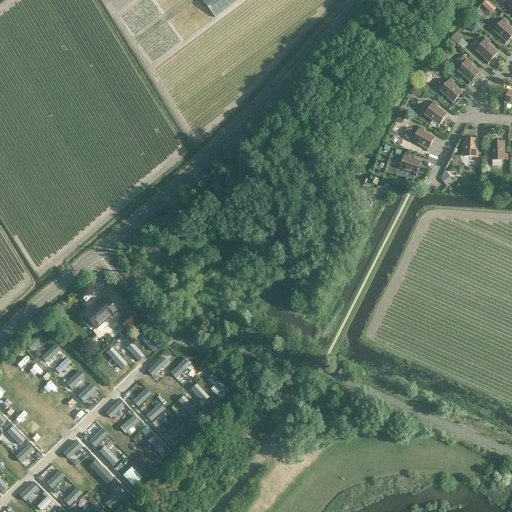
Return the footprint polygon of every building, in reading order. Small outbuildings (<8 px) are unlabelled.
[(131,9),(121,15),(134,34),(164,14),(154,0),(139,0),(130,7),(131,9)] [(494,7),(485,0),(484,0),(480,5),(489,12),(494,7)] [(494,30),(497,34),(507,42),(511,36),(511,29),(506,24),(508,22),(504,19),(494,30)] [(151,61),(183,43),(170,21),(138,39),(151,61)] [(454,33),(449,38),(456,44),(461,39),(454,33)] [(490,42),(489,41),(491,38),(489,37),(487,39),(486,39),(476,50),(489,62),(498,53),(488,44),(490,42)] [(458,62),(462,66),(458,70),(471,82),(480,73),(470,64),(472,62),(464,55),(458,62)] [(435,63),(431,60),(427,65),(431,68),(435,63)] [(440,90),(444,94),(453,102),(462,93),(452,84),(454,82),(451,79),(440,90)] [(418,97),(422,92),(413,86),(409,91),(418,97)] [(425,114),(439,125),(447,114),(436,107),(438,104),(434,102),(425,114)] [(396,120),(402,123),(406,115),(401,112),(396,120)] [(413,141),(428,149),(435,138),(423,132),(425,129),(421,127),(413,141)] [(480,152),(477,152),(478,139),(465,139),(464,156),(480,157),(480,152)] [(492,160),(508,159),(508,155),(505,155),(504,142),(491,142),(492,160)] [(400,168),(417,174),(421,162),(409,157),(410,155),(406,153),(400,168)] [(450,177),(444,182),(448,187),(454,183),(450,177)] [(506,182),(503,189),(508,191),(511,184),(506,182)] [(41,264),(35,268),(41,278),(46,275),(41,264)] [(82,314),(84,316),(82,319),(82,321),(89,329),(91,329),(94,327),(96,329),(110,316),(111,318),(118,312),(107,299),(103,303),(98,299),(82,314)] [(119,321),(126,330),(127,331),(139,320),(130,310),(119,321)] [(45,339),(39,332),(26,344),(31,350),(45,339)] [(158,346),(146,332),(140,338),(152,351),(158,346)] [(143,355),(131,342),(125,347),(138,360),(143,355)] [(59,350),(54,344),(41,356),(46,362),(59,350)] [(127,363),(112,347),(106,352),(121,368),(127,363)] [(18,359),(24,366),(31,360),(25,353),(18,359)] [(167,362),(161,356),(146,371),(152,376),(167,362)] [(71,362),(66,357),(55,368),(59,373),(71,362)] [(190,364),(184,358),(169,372),(175,378),(190,364)] [(84,376),(79,370),(65,383),(71,389),(84,376)] [(229,388),(211,373),(206,379),(224,394),(229,388)] [(96,389),(91,383),(78,395),(83,401),(96,389)] [(209,397),(196,383),(190,388),(203,402),(209,397)] [(151,395),(146,388),(132,400),(137,407),(151,395)] [(196,409),(183,395),(177,400),(191,414),(196,409)] [(124,406),(118,400),(105,412),(111,419),(124,406)] [(164,409),(159,403),(145,414),(151,421),(164,409)] [(162,423),(168,419),(164,413),(158,418),(162,423)] [(138,421),(133,415),(120,427),(125,433),(138,421)] [(187,431),(181,424),(168,436),(174,443),(187,431)] [(24,439),(11,426),(6,432),(19,444),(24,439)] [(146,427),(141,431),(145,436),(149,431),(146,427)] [(108,434),(101,428),(89,440),(95,447),(108,434)] [(165,448),(154,435),(148,441),(159,453),(165,448)] [(82,447),(76,441),(63,453),(68,459),(82,447)] [(33,450),(28,444),(14,457),(20,462),(33,450)] [(118,461),(104,446),(98,452),(112,466),(118,461)] [(84,448),(79,453),(83,457),(88,452),(84,448)] [(113,478),(94,460),(88,466),(107,484),(113,478)] [(64,476),(58,470),(46,483),(51,488),(64,476)] [(138,481),(127,470),(122,475),(133,486),(138,481)] [(37,488),(32,483),(19,495),(24,501),(37,488)] [(82,493),(76,487),(63,500),(69,506),(82,493)] [(123,496),(118,491),(115,494),(105,504),(110,509),(123,496)] [(51,501),(46,496),(37,506),(41,510),(51,501)] [(99,511),(97,503),(77,510),(77,511),(99,511)]
